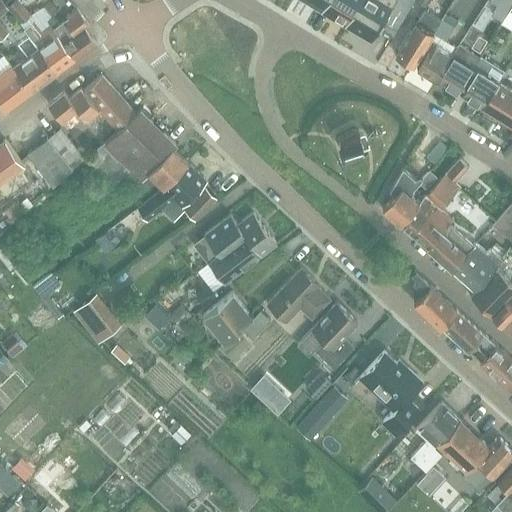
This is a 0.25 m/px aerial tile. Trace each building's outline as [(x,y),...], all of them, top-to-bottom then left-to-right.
[(21,21),(29,14),(17,0),(15,0),(8,6),(21,21)] [(304,0),(321,10),(326,0),(304,0)] [(326,0),(321,10),(345,25),(360,0),(326,0)] [(360,0),(345,25),(371,40),(394,0),(360,0)] [(511,0),(489,0),(496,4),(508,11),(509,9),(511,3),(511,0)] [(508,11),(501,22),(511,28),(511,3),(509,9),(508,11)] [(92,29),(76,7),(66,15),(67,17),(53,28),(75,58),(96,42),(88,32),(92,29)] [(424,47),(445,13),(441,20),(424,9),(416,22),(415,21),(415,22),(421,25),(417,33),(410,29),(396,54),(395,53),(395,54),(413,65),(424,47)] [(416,67),(437,80),(457,48),(456,48),(445,41),(457,21),(445,13),(424,47),(427,49),(416,67)] [(57,72),(75,58),(53,28),(49,23),(41,30),(33,21),(30,23),(24,28),(39,47),(57,72)] [(457,48),(437,80),(457,92),(472,67),(473,67),(480,57),(459,44),(456,48),(457,48)] [(31,91),(57,72),(39,47),(13,67),(31,91)] [(483,58),(461,95),(482,107),(497,82),(504,70),(483,58)] [(0,103),(5,110),(5,111),(31,91),(13,67),(11,64),(0,71),(0,103)] [(91,100),(110,83),(102,73),(83,90),(91,100)] [(511,90),(497,82),(482,107),(511,125),(511,90)] [(100,110),(119,93),(110,83),(91,100),(99,108),(98,108),(100,110)] [(69,96),(68,94),(63,89),(48,102),(67,124),(79,114),(85,120),(98,108),(99,108),(91,100),(83,90),(80,87),(69,96)] [(108,119),(127,103),(119,93),(100,110),(108,119)] [(118,130),(136,113),(127,103),(108,119),(118,130)] [(136,113),(118,130),(87,160),(113,185),(127,172),(145,189),(155,179),(163,187),(187,162),(173,148),(177,144),(140,109),(136,113)] [(60,127),(47,136),(72,168),(84,157),(60,127)] [(363,148),(364,147),(364,145),(357,131),(355,129),(353,129),(337,137),(336,139),(344,155),(347,157),(363,148)] [(47,136),(27,151),(53,186),(72,168),(47,136)] [(0,203),(35,178),(5,139),(0,142),(0,203)] [(411,233),(451,270),(474,246),(450,224),(453,221),(439,209),(459,187),(454,183),(469,166),(459,157),(444,174),(425,196),(436,206),(427,217),(426,215),(411,233)] [(163,187),(139,206),(147,217),(163,203),(164,204),(176,215),(184,207),(195,218),(215,197),(205,186),(204,187),(201,184),(206,180),(187,162),(163,187)] [(382,208),(397,221),(402,215),(406,219),(420,203),(419,203),(410,194),(414,189),(412,188),(416,184),(413,181),(416,178),(402,166),(389,191),(394,195),(382,208)] [(425,190),(435,179),(427,173),(418,183),(425,190)] [(402,215),(397,221),(411,233),(426,215),(427,217),(436,206),(425,196),(419,203),(420,203),(406,219),(402,215)] [(511,201),(492,225),(511,243),(511,201)] [(14,202),(4,210),(12,220),(22,212),(14,202)] [(219,253),(223,250),(245,233),(260,253),(275,242),(276,241),(253,211),(238,223),(230,213),(204,234),(219,253)] [(169,227),(136,252),(144,262),(177,237),(169,227)] [(223,250),(239,270),(260,253),(245,233),(223,250)] [(475,291),(502,259),(508,252),(498,243),(486,255),(475,245),(474,246),(451,270),(475,291)] [(224,281),(239,270),(223,250),(219,253),(216,255),(212,250),(206,255),(210,260),(208,261),(224,281)] [(502,259),(475,291),(470,295),(492,316),(511,295),(511,282),(511,283),(499,271),(506,263),(502,259)] [(319,285),(300,267),(267,302),(286,320),(300,306),(311,317),(329,297),(318,286),(319,285)] [(423,290),(413,300),(440,325),(442,323),(456,308),(414,268),(414,269),(415,270),(412,273),(415,277),(412,280),(423,290)] [(251,315),(232,290),(203,313),(225,341),(239,328),(237,326),(251,315)] [(96,292),(73,310),(98,342),(121,324),(96,292)] [(511,295),(492,316),(501,324),(511,311),(511,295)] [(357,321),(337,301),(312,327),(324,339),(314,349),(333,368),(354,346),(343,335),(357,321)] [(155,302),(144,314),(159,329),(171,317),(155,302)] [(169,313),(180,324),(191,313),(180,302),(169,313)] [(482,332),(456,308),(442,323),(468,347),(482,332)] [(260,310),(242,329),(252,338),(270,319),(260,310)] [(511,311),(501,324),(511,334),(511,311)] [(193,316),(183,324),(195,339),(205,331),(193,316)] [(468,347),(467,347),(504,381),(504,380),(504,381),(511,372),(511,358),(483,331),(482,332),(468,347)] [(124,362),(129,357),(115,344),(110,349),(124,362)] [(0,363),(9,357),(0,346),(0,363)] [(406,371),(384,351),(360,376),(394,409),(383,421),(395,433),(418,409),(406,397),(421,381),(408,369),(406,371)] [(316,396),(331,381),(321,371),(306,387),(316,396)] [(263,377),(253,389),(276,411),(287,399),(263,377)] [(346,396),(332,383),(294,424),(309,437),(346,396)] [(426,439),(410,456),(418,464),(434,447),(437,443),(460,419),(441,401),(415,429),(426,439)] [(460,419),(437,443),(465,470),(462,473),(473,482),(471,484),(478,491),(493,476),(511,455),(511,449),(498,436),(488,446),(460,419)] [(62,447),(43,468),(56,479),(74,457),(62,447)] [(434,447),(418,464),(425,470),(441,453),(434,447)] [(0,487),(7,493),(18,481),(0,464),(0,487)] [(445,475),(433,465),(417,482),(429,493),(445,475)] [(507,492),(496,504),(505,511),(509,511),(511,509),(511,467),(498,483),(504,489),(507,492)] [(372,472),(358,487),(381,511),(397,496),(372,472)]
